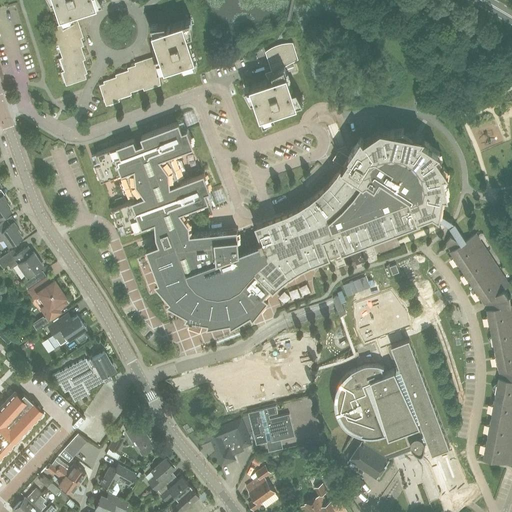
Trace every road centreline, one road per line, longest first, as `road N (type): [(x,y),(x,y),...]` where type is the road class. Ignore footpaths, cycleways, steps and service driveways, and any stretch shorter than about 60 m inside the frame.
road 1 (tertiary): [(235,511),(172,433),(40,215),(2,107)]
road 2 (residential): [(494,511),(470,449),(481,378),(473,322),(424,247)]
road 3 (residential): [(246,151),(306,128),(322,137),(317,155),(257,177)]
road 4 (residential): [(68,133),(85,137),(195,95)]
